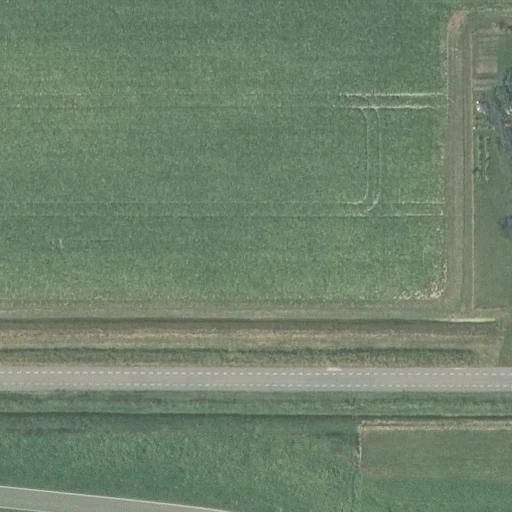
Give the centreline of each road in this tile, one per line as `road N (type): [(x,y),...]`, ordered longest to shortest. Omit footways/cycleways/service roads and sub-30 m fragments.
road 1 (unclassified): [(511,380),(0,378)]
road 2 (unclassified): [(170,511),(0,493)]
